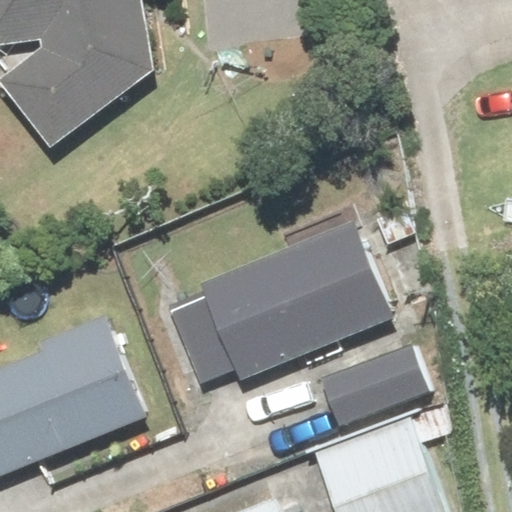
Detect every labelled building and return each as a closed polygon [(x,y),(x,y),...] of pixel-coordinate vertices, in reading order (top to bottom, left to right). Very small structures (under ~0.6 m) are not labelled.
[(6,0),(11,32),(73,24),(16,79),(85,150),(178,60),(168,0),(6,0)] [(389,228),(216,288),(251,386),(423,326),(389,228)] [(142,308),(0,367),(0,466),(12,496),(190,422),(142,308)] [(417,346),(323,381),(342,434),(436,399),(417,346)] [(502,511),(477,410),(324,448),(340,511),(502,511)] [(302,511),(291,476),(222,511),(302,511)]
